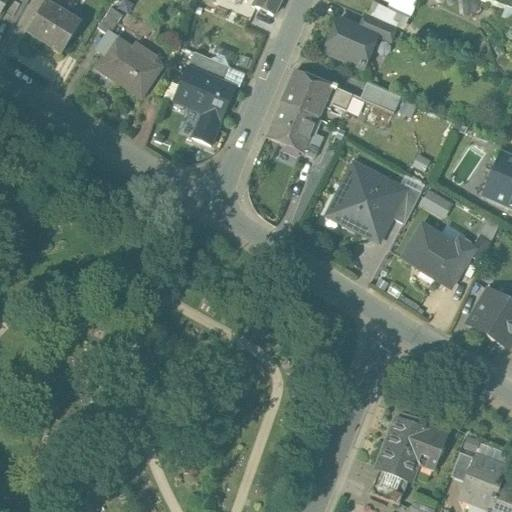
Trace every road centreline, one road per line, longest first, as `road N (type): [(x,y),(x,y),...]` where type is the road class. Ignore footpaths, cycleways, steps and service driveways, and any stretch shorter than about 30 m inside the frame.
road 1 (tertiary): [(216,205),(0,70)]
road 2 (residential): [(216,205),(305,0)]
road 3 (residential): [(312,511),(389,315)]
road 4 (tertiary): [(389,315),(216,205)]
road 5 (tertiary): [(511,393),(389,315)]
